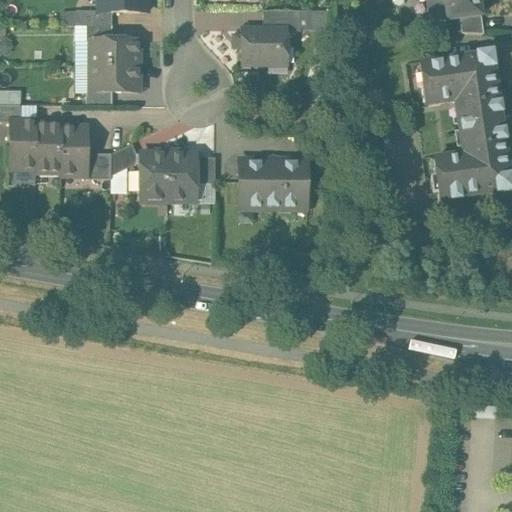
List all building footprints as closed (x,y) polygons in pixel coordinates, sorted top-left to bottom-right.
[(98,0),(98,13),(98,14),(111,14),(146,14),(146,0),(98,0)] [(424,0),(426,10),(426,11),(428,21),(446,22),(447,23),(448,23),(480,18),(477,1),(477,0),(424,0)] [(85,28),(111,28),(111,14),(98,14),(98,13),(75,13),(75,28),(85,28)] [(285,33),(286,33),(298,33),(298,13),(263,13),(262,13),(262,32),(285,32),(285,33)] [(322,46),(322,35),(323,13),(298,13),(298,21),(298,32),(313,32),(314,47),(322,46)] [(482,36),(481,24),(481,23),(480,19),(459,22),(461,34),(462,34),(482,36)] [(90,42),(111,42),(111,28),(85,28),(86,43),(90,43),(90,42)] [(285,32),(251,32),(242,32),(241,66),(276,67),(279,66),(279,53),(285,47),(285,32)] [(90,43),(90,68),(138,68),(138,42),(111,42),(90,42),(90,43)] [(459,129),(482,126),(483,126),(500,123),(499,115),(502,115),(500,103),(497,104),(497,102),(491,64),(494,63),(492,52),(481,53),(481,57),(419,66),(425,106),(449,103),(449,105),(455,104),(459,129)] [(112,94),(138,94),(138,68),(90,68),(90,93),(90,94),(112,94)] [(0,103),(10,104),(10,91),(0,91),(0,103)] [(112,108),(112,94),(90,94),(90,93),(85,93),(85,108),(112,108)] [(9,123),(16,123),(20,123),(20,108),(0,107),(0,124),(9,125),(9,123)] [(459,129),(460,136),(462,155),(457,155),(457,157),(433,161),(439,201),(448,200),(449,203),(461,201),(460,199),(462,198),(501,192),(501,193),(501,195),(511,193),(511,186),(511,182),(508,182),(503,146),(503,143),(505,142),(504,131),(501,131),(500,123),(459,129)] [(9,171),(34,172),(35,127),(36,126),(36,124),(9,124),(9,171)] [(60,127),(35,127),(35,174),(59,175),(60,127)] [(61,130),(60,178),(85,178),(86,178),(86,156),(86,130),(61,130)] [(136,166),(136,156),(131,146),(110,156),(110,178),(136,166)] [(139,155),(139,203),(167,203),(168,155),(139,155)] [(195,155),(168,155),(167,203),(195,203),(195,185),(195,159),(195,155)] [(85,178),(85,182),(110,182),(110,178),(110,156),(86,156),(86,178),(85,178)] [(214,160),(195,159),(195,185),(214,185),(214,160)] [(268,163),(238,163),(238,210),(249,210),(249,212),(251,212),(260,212),(261,210),(283,210),(283,212),(294,212),(295,212),(295,210),(306,210),(306,163),(277,163),(272,159),(268,163)]
